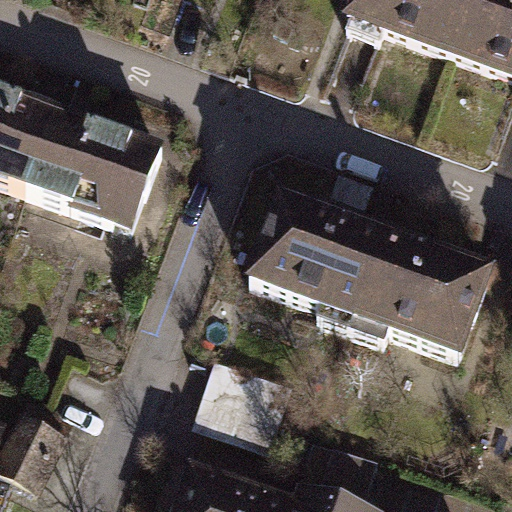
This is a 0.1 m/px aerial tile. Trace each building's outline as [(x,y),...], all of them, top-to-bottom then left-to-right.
[(470,0),(347,0),(334,39),(442,78),(470,0)] [(511,0),(470,0),(442,78),(511,102),(511,0)] [(59,123),(0,102),(0,193),(30,204),(59,123)] [(165,162),(59,123),(30,204),(136,242),(165,162)] [(379,247),(271,209),(235,308),(343,347),(379,247)] [(488,286),(379,247),(343,347),(452,386),(488,286)] [(215,369),(203,403),(284,429),(295,395),(215,369)] [(203,403),(192,437),(273,464),(284,429),(203,403)] [(0,479),(38,499),(72,434),(33,415),(0,479)] [(310,447),(289,511),(288,511),(348,511),(364,465),(310,447)] [(173,511),(288,511),(289,511),(186,477),(173,511)]
